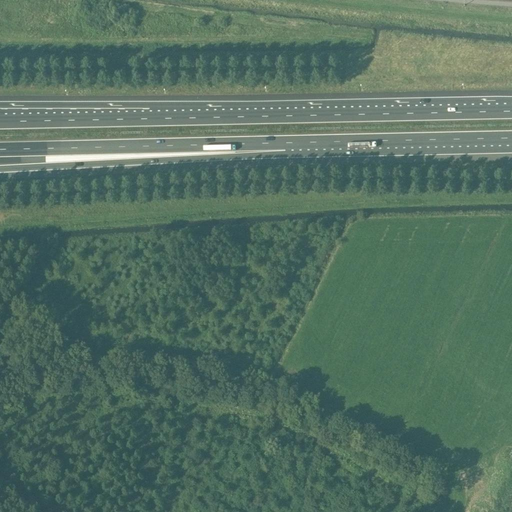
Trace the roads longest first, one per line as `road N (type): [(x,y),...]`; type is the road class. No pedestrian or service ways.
road 1 (motorway): [(511,109),(0,118)]
road 2 (motorway): [(0,169),(238,156),(285,142)]
road 3 (motorway): [(0,149),(285,142)]
road 4 (track): [(511,24),(266,0)]
road 5 (motorway): [(285,142),(511,138)]
